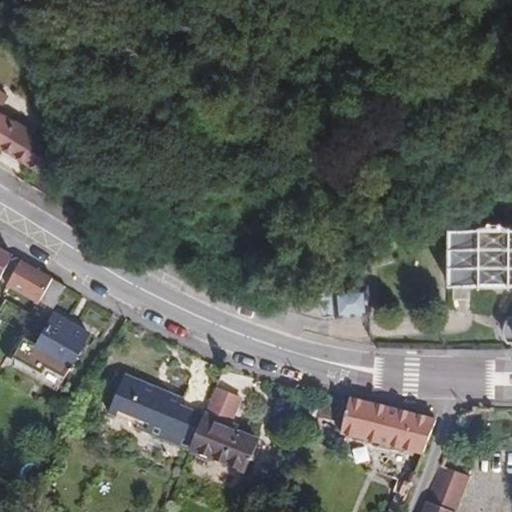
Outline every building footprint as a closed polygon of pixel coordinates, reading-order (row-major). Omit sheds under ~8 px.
[(0,117),(0,151),(42,176),(55,152),(0,117)] [(511,234),(446,237),(448,295),(511,292),(511,234)] [(0,250),(0,276),(12,257),(0,250)] [(51,279),(20,262),(5,288),(36,305),(38,301),(51,279)] [(66,287),(51,279),(38,301),(53,309),(66,287)] [(289,290),(282,312),(313,320),(318,297),(289,290)] [(342,295),(342,322),(372,322),(371,294),(342,295)] [(318,297),(313,320),(322,321),(342,322),(342,295),(335,297),(318,297)] [(13,356),(61,382),(69,368),(73,371),(77,363),(73,361),(88,335),(54,316),(38,344),(24,336),(13,356)] [(9,362),(57,390),(61,382),(13,356),(9,362)] [(140,420),(139,426),(192,448),(206,413),(183,404),(185,398),(124,374),(110,408),(140,420)] [(240,400),(215,390),(206,413),(192,448),(246,469),(259,439),(228,427),(240,400)] [(436,421),(351,401),(341,434),(423,454),(436,421)] [(460,511),(471,484),(444,475),(429,511),(460,511)]
